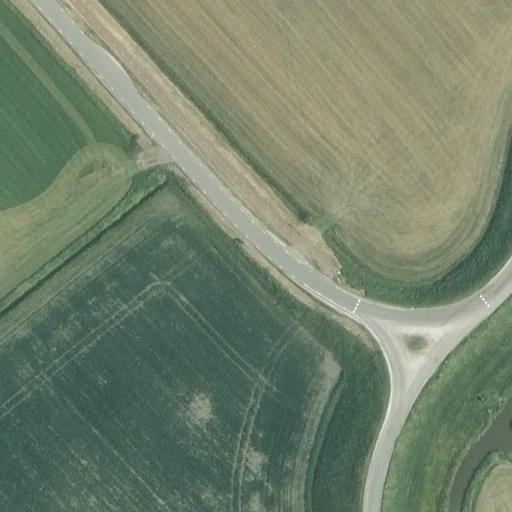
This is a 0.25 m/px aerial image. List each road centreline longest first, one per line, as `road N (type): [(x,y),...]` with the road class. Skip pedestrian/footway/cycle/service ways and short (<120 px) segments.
road 1 (unclassified): [(365,316),(319,292),(246,230),(35,0)]
road 2 (unclassified): [(400,407),(478,310)]
